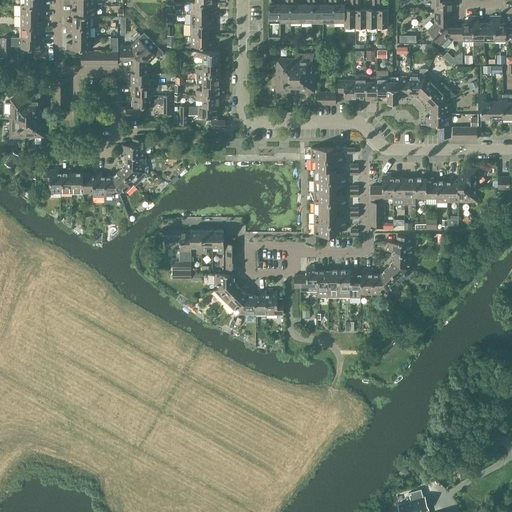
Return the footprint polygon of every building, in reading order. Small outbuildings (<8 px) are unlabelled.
[(281,22),(281,5),(274,5),(274,1),(275,1),(274,0),(269,0),(270,22),(281,22)] [(291,22),(291,0),(286,0),(286,1),(287,1),(287,5),(281,5),(281,22),(291,22)] [(291,0),(291,22),(302,22),(302,5),(296,5),(296,1),(296,0),(291,0)] [(302,5),(302,22),(313,22),(313,0),(308,0),(308,2),(308,5),(302,5)] [(313,0),(313,22),(324,22),(324,5),(318,5),(318,1),(318,0),(313,0)] [(324,5),(324,22),(335,22),(334,0),(329,0),(330,1),(330,5),(324,5)] [(345,22),(345,9),(346,5),(339,5),(339,2),(340,2),(339,0),(334,0),(335,22),(345,22)] [(356,26),(356,0),(351,0),(351,6),(352,6),(352,9),(345,9),(345,22),(345,26),(356,26)] [(356,0),(356,26),(367,26),(367,9),(361,9),(361,6),(361,0),(356,0)] [(378,26),(377,0),(372,0),(373,6),(373,9),(367,9),(367,26),(378,26)] [(377,0),(378,26),(389,26),(389,9),(383,9),(383,6),(382,0),(377,0)] [(436,13),(450,13),(453,13),(453,1),(446,1),(446,0),(433,0),(433,7),(436,7),(436,13)] [(192,14),(209,14),(209,8),(216,8),(216,3),(197,3),(192,3),(192,14)] [(22,16),(39,16),(39,11),(46,11),(46,5),(26,5),(22,5),(22,16)] [(96,6),(79,6),(79,11),(72,11),(72,17),(74,17),(74,16),(91,16),(91,17),(96,17),(96,6)] [(450,13),(436,13),(436,23),(428,30),(437,39),(450,26),(448,24),(448,19),(450,19),(450,13)] [(209,19),(209,14),(192,14),(192,25),(216,25),(216,19),(209,19)] [(39,22),(39,16),(22,16),(22,27),(46,27),(46,22),(39,22)] [(67,27),(91,27),(91,17),(91,16),(74,16),(74,17),(74,22),(67,22),(67,27)] [(474,40),(474,16),(469,16),(469,23),(463,23),(463,26),(463,40),(463,46),(474,46),(474,40)] [(485,40),(485,23),(479,23),(479,16),(474,16),(474,40),(474,46),(485,46),(485,40)] [(485,40),(496,40),(496,16),(491,16),(491,23),(485,23),(485,40)] [(496,16),(496,40),(507,40),(507,26),(507,23),(501,23),(501,16),(496,16)] [(158,31),(162,27),(157,21),(152,26),(158,31)] [(216,25),(192,25),(192,35),(209,35),(209,30),(216,30),(216,25)] [(463,40),(463,26),(457,26),(457,27),(451,27),(450,26),(437,39),(445,48),(453,40),(463,40)] [(22,27),(22,38),(39,38),(39,32),(46,32),(46,27),(22,27)] [(91,38),(91,27),(67,27),(67,32),(74,32),(74,38),(91,38)] [(135,60),(153,42),(145,33),(132,46),(121,46),(121,60),(128,60),(128,59),(133,59),(135,60)] [(209,35),(192,35),(192,47),(201,47),(204,47),(216,47),(216,41),(209,41),(209,35)] [(22,38),(3,38),(3,56),(11,56),(11,46),(22,46),(22,49),(35,49),(35,59),(49,59),(49,52),(41,52),(41,49),(43,49),(43,43),(41,43),(41,38),(39,38),(22,38)] [(91,38),(74,38),(74,44),(67,44),(67,49),(81,49),(84,49),(91,49),(94,47),(94,40),(91,38)] [(135,74),(149,74),(149,63),(156,56),(163,57),(163,52),(153,42),(135,60),(137,62),(137,67),(135,67),(135,73),(135,74)] [(375,61),(375,50),(367,50),(367,61),(375,61)] [(204,63),(221,63),(221,52),(214,52),(211,52),(197,52),(197,57),(204,57),(204,63)] [(300,73),(315,73),(315,54),(296,54),(296,59),(296,73),(300,73)] [(506,64),(506,56),(498,56),(497,64),(506,64)] [(291,73),(296,73),(296,59),(277,59),(277,73),(291,73)] [(197,74),(221,74),(221,63),(204,63),(204,69),(197,69),(197,74)] [(378,82),(378,97),(382,97),(382,99),(386,99),(386,94),(388,94),(389,79),(389,71),(377,71),(377,73),(377,78),(377,82),(378,82)] [(132,85),(156,85),(156,80),(149,80),(149,74),(135,74),(135,73),(132,73),(132,85)] [(291,73),(277,73),(277,92),(291,92),(291,73)] [(315,92),(315,73),(300,73),(300,92),(315,92)] [(221,85),(221,74),(197,74),(196,85),(204,85),(221,85)] [(410,94),(411,94),(419,94),(425,78),(421,78),(421,74),(410,74),(410,77),(410,94)] [(356,97),(366,97),(367,97),(367,78),(367,75),(356,75),(356,81),(356,97)] [(410,77),(399,77),(399,79),(399,94),(400,94),(402,94),(402,99),(406,99),(406,97),(411,97),(411,94),(410,94),(410,77)] [(378,82),(377,82),(377,78),(367,78),(367,97),(366,97),(366,101),(371,101),(371,102),(375,102),(375,97),(378,97),(378,82)] [(425,100),(439,86),(432,78),(429,81),(425,78),(419,94),(425,100)] [(400,94),(399,94),(399,79),(389,79),(388,94),(388,102),(400,101),(400,94)] [(356,81),(339,80),(339,93),(345,93),(345,101),(350,101),(350,102),(354,102),(354,97),(356,97),(356,81)] [(476,81),(469,85),(472,90),(479,86),(476,81)] [(431,106),(447,99),(456,96),(443,82),(439,86),(425,100),(431,106)] [(156,90),(156,85),(132,85),(132,96),(134,96),(149,96),(149,90),(156,90)] [(221,96),(221,85),(204,85),(204,91),(197,91),(197,96),(221,96)] [(26,93),(26,99),(26,118),(41,119),(41,114),(45,114),(45,99),(41,99),(41,92),(26,93)] [(511,94),(503,95),(503,119),(511,118),(511,94)] [(134,96),(134,100),(133,100),(133,107),(135,107),(135,110),(127,110),(127,117),(140,117),(140,107),(142,107),(145,107),(154,107),(154,104),(164,104),(164,114),(172,114),(172,95),(149,96),(134,96)] [(493,119),(493,102),(487,102),(487,95),(481,95),(481,109),(481,112),(482,119),(493,119)] [(503,119),(503,95),(498,95),(498,102),(493,102),(493,119),(503,119)] [(221,96),(197,96),(197,101),(204,101),(204,106),(204,107),(219,107),(221,107),(221,96)] [(26,118),(26,99),(11,99),(11,103),(7,103),(7,118),(11,118),(13,118),(26,118)] [(431,114),(451,115),(451,104),(447,104),(447,99),(431,106),(431,114)] [(204,107),(204,106),(181,106),(181,125),(188,125),(188,115),(199,115),(199,118),(207,118),(210,118),(213,118),(213,128),(226,127),(226,120),(218,120),(218,118),(220,118),(220,111),(219,111),(219,107),(204,107)] [(451,138),(451,115),(431,114),(431,117),(426,117),(426,121),(428,121),(427,126),(439,126),(439,138),(445,138),(451,138)] [(26,118),(13,118),(11,118),(11,138),(26,138),(26,123),(26,118)] [(41,123),(41,119),(26,118),(26,123),(26,138),(45,138),(45,123),(41,123)] [(126,156),(146,156),(146,139),(134,139),(134,145),(122,145),(122,150),(121,150),(121,154),(126,154),(126,156)] [(312,159),(334,159),(334,158),(345,158),(345,152),(334,152),(334,148),(312,148),(312,159)] [(148,167),(146,167),(146,156),(126,156),(126,165),(135,168),(141,171),(148,174),(148,167)] [(334,160),(334,159),(312,159),(312,170),(315,170),(334,170),(334,165),(345,165),(345,160),(334,160)] [(120,171),(134,185),(141,177),(138,174),(141,171),(126,165),(120,171)] [(62,194),(62,173),(60,173),(60,168),(56,168),(56,170),(45,170),(45,182),(51,182),(51,194),(62,194)] [(315,181),(337,180),(337,179),(348,179),(348,174),(337,174),(337,169),(334,170),(315,170),(315,181)] [(478,188),(478,169),(464,169),(464,172),(460,172),(460,179),(460,188),(464,188),(478,188)] [(126,192),(134,185),(120,171),(114,177),(120,192),(123,189),(126,192)] [(84,173),(83,194),(94,194),(94,197),(94,173),(94,177),(92,177),(92,172),(88,172),(88,173),(84,173)] [(94,173),(94,197),(105,197),(105,177),(103,177),(103,172),(99,172),(99,173),(94,173)] [(73,194),(73,173),(62,173),(62,194),(73,194)] [(73,194),(83,194),(84,173),(73,173),(73,194)] [(383,186),(383,193),(383,199),(384,199),(394,199),(394,179),(392,179),(392,173),(388,173),(388,175),(383,175),(383,186)] [(120,192),(114,177),(105,177),(105,197),(116,197),(116,193),(120,192)] [(437,199),(437,182),(435,182),(435,177),(431,177),(431,179),(427,179),(427,199),(436,199),(437,199)] [(448,182),(448,202),(459,202),(459,188),(460,188),(460,179),(455,179),(455,177),(451,177),(451,182),(448,182)] [(405,204),(405,179),(394,179),(394,199),(394,204),(405,204)] [(416,204),(416,199),(416,179),(405,179),(405,204),(416,204)] [(427,199),(427,179),(416,179),(416,199),(427,199)] [(315,191),(337,191),(337,187),(348,187),(348,182),(337,182),(337,180),(315,181),(315,191)] [(437,199),(436,199),(436,202),(448,202),(448,182),(437,182),(437,199)] [(459,188),(459,202),(479,202),(478,188),(464,188),(460,188),(459,188)] [(315,202),(337,202),(337,201),(348,201),(348,196),(337,195),(337,191),(315,191),(315,202)] [(315,213),(337,213),(337,209),(348,209),(348,203),(337,203),(337,202),(315,202),(315,213)] [(337,217),(337,213),(315,213),(315,224),(337,224),(337,222),(348,222),(348,217),(337,217)] [(467,216),(463,220),(468,225),(472,221),(476,218),(471,213),(468,217),(467,216)] [(437,219),(427,219),(427,229),(437,229),(437,219)] [(337,224),(315,224),(315,235),(337,235),(337,230),(348,230),(348,225),(337,225),(337,224)] [(203,254),(203,230),(191,230),(192,232),(192,247),(198,247),(198,254),(203,254)] [(203,230),(203,254),(208,254),(208,247),(213,247),(213,230),(203,230)] [(213,230),(213,247),(219,247),(219,254),(225,254),(225,240),(225,237),(225,230),(213,230)] [(192,232),(187,232),(187,231),(165,231),(165,238),(174,238),(181,238),(181,240),(180,240),(180,243),(181,243),(181,262),(173,262),(173,277),(192,278),(192,274),(192,268),(192,247),(192,232)] [(393,251),(393,254),(413,254),(413,236),(401,236),(401,242),(390,242),(390,247),(388,247),(388,251),(393,251)] [(393,262),(409,269),(409,264),(413,264),(413,254),(393,254),(393,262)] [(409,269),(393,262),(387,268),(401,282),(409,275),(406,272),(409,269)] [(318,292),(318,289),(318,271),(316,271),(316,266),(312,266),(312,267),(307,267),(307,275),(295,275),(295,288),(301,288),(301,292),(318,292)] [(381,274),(387,290),(391,287),(394,290),(401,282),(387,268),(381,274)] [(355,271),(351,271),(351,297),(361,297),(361,294),(362,294),(362,274),(361,274),(359,274),(359,269),(355,269),(355,271)] [(362,274),(362,294),(372,294),(372,274),(370,274),(370,269),(366,269),(366,271),(361,271),(361,274),(362,274)] [(318,289),(318,292),(318,298),(329,298),(329,271),(318,271),(318,289)] [(329,298),(340,298),(340,271),(329,271),(329,298)] [(351,297),(351,271),(340,271),(340,298),(351,297)] [(236,274),(227,274),(215,274),(215,285),(220,285),(220,289),(235,282),(236,274)] [(383,290),(387,290),(381,274),(372,274),(372,294),(383,294),(383,290)] [(434,280),(427,288),(432,293),(440,285),(434,280)] [(227,303),(242,289),(235,282),(220,289),(216,291),(227,303)] [(241,310),(248,295),(242,289),(227,303),(235,310),(238,307),(241,310)] [(256,295),(256,315),(267,315),(267,295),(267,291),(263,291),(263,289),(259,289),(259,295),(256,295)] [(267,295),(267,315),(284,315),(284,303),(278,303),(278,291),(273,291),(273,289),(270,289),(270,295),(267,295)] [(256,315),(256,295),(248,295),(241,310),(239,315),(256,315)] [(418,300),(414,305),(418,309),(422,305),(423,304),(419,301),(418,300)] [(398,496),(399,502),(411,500),(410,493),(398,496)] [(426,497),(399,505),(401,511),(425,511),(430,511),(426,497)]
